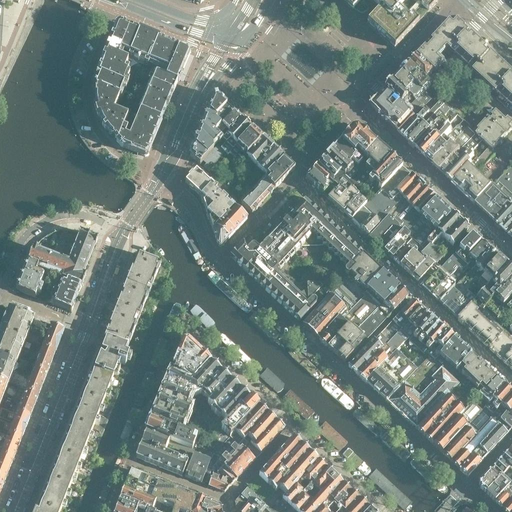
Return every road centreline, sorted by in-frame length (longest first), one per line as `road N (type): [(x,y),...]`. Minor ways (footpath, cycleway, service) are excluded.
road 1 (residential): [(219,258),(464,489)]
road 2 (residential): [(292,180),(511,382)]
road 3 (residential): [(127,461),(185,327),(297,429)]
road 4 (unclassified): [(357,107),(511,256)]
road 5 (residential): [(159,176),(106,141),(87,100),(117,2)]
road 6 (unclassified): [(14,511),(86,329)]
road 7 (unclassified): [(159,176),(204,93),(251,31)]
road 8 (residential): [(0,292),(19,243),(45,220),(87,216),(120,236)]
road 9 (tertiary): [(117,2),(225,41),(251,31)]
road 10 (unclassified): [(452,4),(357,107)]
road 11 (residential): [(297,429),(385,511)]
